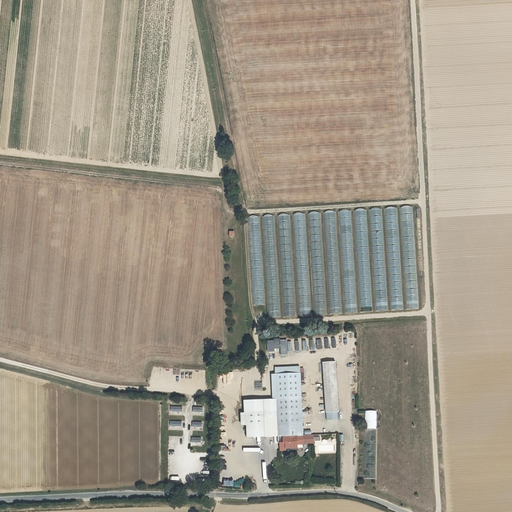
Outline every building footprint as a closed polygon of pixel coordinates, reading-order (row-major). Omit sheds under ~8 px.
[(413,206),(248,217),(254,319),(419,307),(413,206)] [(279,351),(279,355),(291,355),(291,340),(266,340),(266,351),(279,351)] [(307,351),(307,340),(294,341),(294,351),(307,351)] [(337,361),(322,361),(326,411),(339,411),(337,361)] [(303,435),(303,416),(302,412),(300,367),(276,368),(277,399),(278,436),(284,436),(303,435)] [(225,372),(225,382),(236,382),(236,372),(225,372)] [(248,438),(278,436),(277,399),(245,400),(245,413),(241,413),(242,426),(246,426),(248,438)] [(365,410),(365,429),(376,429),(377,410),(365,410)] [(334,434),(335,487),(344,486),(343,434),(334,434)] [(281,450),(287,450),(287,448),(298,447),(297,444),(297,441),(304,441),(303,435),(284,436),(284,443),(281,443),(281,450)] [(304,443),(312,443),(312,435),(303,435),(304,441),(304,443)] [(233,478),(227,478),(227,486),(242,486),(242,471),(233,471),(233,478)]
